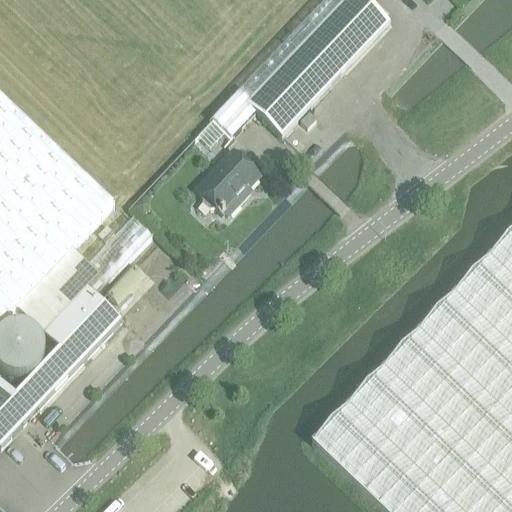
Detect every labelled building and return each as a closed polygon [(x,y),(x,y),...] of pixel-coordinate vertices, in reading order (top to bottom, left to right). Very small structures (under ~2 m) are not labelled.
[(389,28),(363,4),(358,0),(349,0),(246,109),(256,117),(281,141),(332,88),(389,28)] [(0,330),(15,314),(72,255),(113,213),(0,103),(0,330)] [(310,116),(300,127),(307,134),(317,123),(310,116)] [(233,156),(196,195),(202,201),(202,207),(210,214),(216,214),(222,220),(224,218),(227,221),(240,207),(237,204),(259,181),(233,156)] [(148,207),(143,203),(135,210),(143,219),(148,213),(148,207)] [(99,282),(88,294),(95,301),(96,300),(152,242),(133,224),(88,271),(99,282)] [(511,511),(511,235),(311,449),(377,511),(511,511)] [(0,385),(0,452),(0,453),(121,326),(95,301),(88,294),(99,282),(88,271),(72,255),(15,314),(58,355),(15,401),(0,385)]
